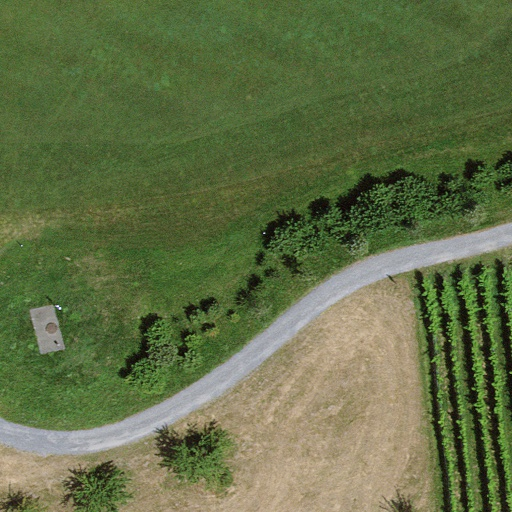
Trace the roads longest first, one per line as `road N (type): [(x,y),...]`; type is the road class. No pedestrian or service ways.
road 1 (track): [(177,410),(365,274),(511,233)]
road 2 (track): [(177,410),(106,443),(34,439),(0,425)]
